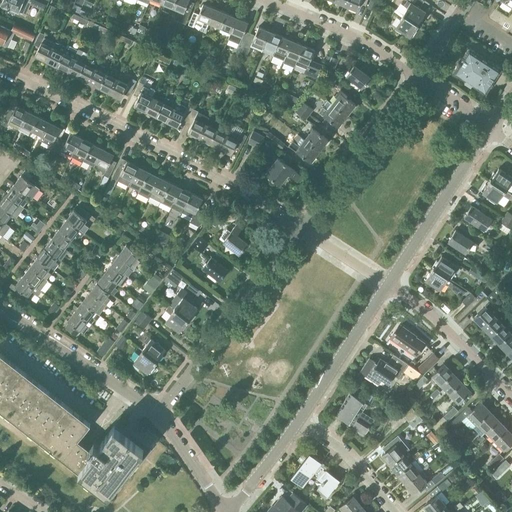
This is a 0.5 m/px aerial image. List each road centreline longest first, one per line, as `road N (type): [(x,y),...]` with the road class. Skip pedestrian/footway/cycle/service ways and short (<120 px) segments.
road 1 (residential): [(296,226),(265,201),(0,71)]
road 2 (residential): [(159,419),(296,226)]
road 3 (residential): [(159,419),(0,308)]
road 4 (residential): [(296,226),(410,70)]
road 5 (residential): [(386,286),(492,128)]
road 6 (residential): [(386,286),(431,317),(511,399)]
road 7 (residential): [(270,0),(355,34),(410,70)]
road 8 (residential): [(304,415),(386,286)]
road 9 (residential): [(396,511),(304,415)]
road 10 (residential): [(226,511),(304,415)]
